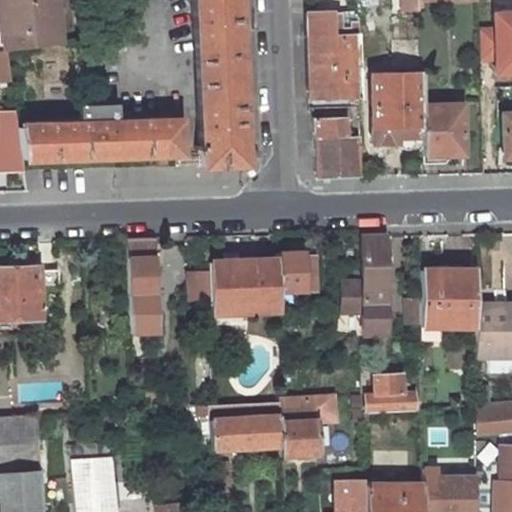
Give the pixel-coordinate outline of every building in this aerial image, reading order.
[(0,0),(0,19),(1,32),(8,31),(4,0),(0,0)] [(1,32),(4,51),(60,44),(54,0),(4,0),(8,31),(1,32)] [(239,164),(231,0),(191,0),(198,145),(194,145),(194,149),(198,149),(199,166),(239,164)] [(394,0),(394,3),(402,10),(418,9),(418,0),(394,0)] [(490,24),(480,25),(482,75),(511,73),(511,6),(489,7),(490,24)] [(305,14),(307,99),(359,97),(356,22),(349,23),(349,29),(337,30),(337,37),(330,37),(329,13),(305,14)] [(413,143),(422,143),(421,107),(420,75),(369,76),(371,144),(398,144),(398,146),(400,149),(403,151),(405,151),(409,150),(411,149),(412,147),(413,143)] [(460,105),(421,107),(422,143),(422,157),(461,155),(460,105)] [(80,108),(80,125),(114,124),(113,107),(80,108)] [(511,115),(501,115),(503,152),(511,151),(511,115)] [(346,117),(313,119),(314,139),(317,179),(359,177),(357,137),(347,137),(346,117)] [(80,125),(16,128),(21,159),(178,154),(177,122),(114,124),(80,125)] [(361,334),(383,333),(382,236),(360,237),(361,282),(340,282),(341,311),(361,311),(361,334)] [(151,240),(125,241),(127,316),(154,316),(151,240)] [(276,260),(277,292),(314,291),(314,256),(303,256),(302,252),(276,253),(276,260)] [(223,253),(223,262),(236,262),(235,253),(223,253)] [(223,262),(207,263),(208,274),(208,299),(209,314),(231,314),(231,305),(277,302),(277,292),(276,260),(236,262),(223,262)] [(0,270),(0,318),(17,318),(18,328),(34,327),(34,322),(36,322),(35,317),(58,316),(57,289),(38,290),(37,269),(0,270)] [(473,269),(418,269),(418,297),(418,324),(418,327),(473,327),(473,303),(473,269)] [(189,299),(208,299),(208,274),(188,274),(189,299)] [(418,297),(403,298),(405,325),(418,324),(418,297)] [(231,305),(231,314),(278,311),(277,302),(231,305)] [(511,302),(473,303),(473,327),(474,356),(486,356),(486,371),(511,370),(511,302)] [(355,330),(355,314),(337,314),(337,330),(355,330)] [(398,375),(372,376),(373,393),(364,393),(365,412),(413,410),(412,391),(399,391),(398,375)] [(487,385),(474,385),(473,403),(487,402),(487,385)] [(144,391),(134,392),(135,409),(145,409),(144,394),(144,391)] [(155,393),(144,394),(145,409),(146,409),(156,408),(156,404),(155,394),(155,393)] [(166,393),(155,394),(156,404),(167,403),(166,393)] [(448,397),(449,407),(459,406),(458,396),(448,397)] [(277,445),(278,457),(318,455),(316,422),(331,421),(330,399),(275,402),(277,445)] [(511,400),(473,404),(474,412),(511,408),(511,400)] [(275,402),(205,406),(208,437),(208,449),(277,445),(275,402)] [(146,409),(147,422),(179,420),(180,440),(208,437),(205,406),(156,408),(146,409)] [(511,408),(474,412),(475,434),(511,429),(511,445),(499,445),(499,483),(511,483),(511,408)] [(0,443),(38,442),(36,414),(0,416),(0,443)] [(482,439),(473,438),(473,453),(472,459),(479,459),(479,454),(483,454),(482,439)] [(53,511),(48,442),(38,443),(40,471),(42,511),(53,511)] [(108,445),(67,447),(69,460),(110,458),(108,445)] [(69,460),(73,511),(114,511),(110,458),(69,460)] [(227,462),(213,464),(214,479),(228,478),(227,462)] [(420,470),(420,485),(420,511),(473,511),(473,477),(436,478),(436,469),(420,470)] [(42,511),(40,471),(0,473),(0,511),(42,511)] [(228,478),(214,479),(216,500),(229,498),(228,478)] [(361,511),(361,485),(361,482),(334,482),(334,511),(361,511)] [(420,511),(420,485),(361,485),(361,511),(420,511)] [(186,510),(184,502),(153,506),(153,511),(179,511),(180,511),(186,510)]
